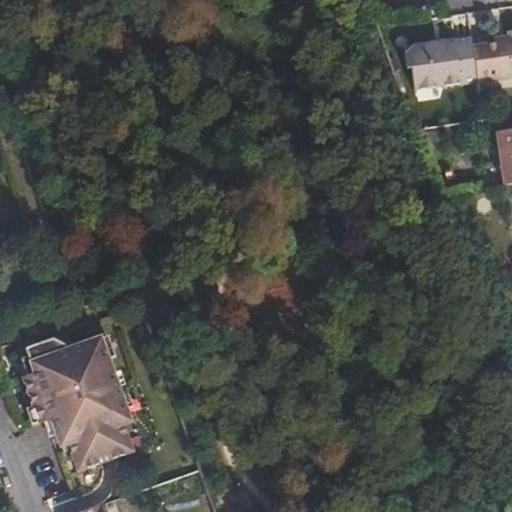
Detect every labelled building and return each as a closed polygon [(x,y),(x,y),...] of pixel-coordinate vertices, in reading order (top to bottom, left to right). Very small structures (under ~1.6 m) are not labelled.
[(511,73),(511,29),(507,30),(508,34),(509,40),(494,42),(470,45),(475,79),(511,73)] [(509,40),(508,34),(493,37),(494,42),(509,40)] [(475,79),(470,45),(469,36),(440,39),(441,43),(428,46),(427,41),(412,43),(409,45),(401,48),(404,65),(408,64),(410,82),(438,79),(439,84),(475,79)] [(439,84),(438,79),(410,82),(411,88),(439,84)] [(511,131),(499,133),(505,187),(511,185),(511,131)] [(128,422),(98,338),(69,348),(52,342),(27,351),(35,376),(23,381),(38,425),(57,419),(70,453),(76,471),(130,452),(120,425),(128,422)] [(70,453),(57,419),(38,425),(39,427),(52,423),(58,441),(53,444),(57,458),(70,453)]
